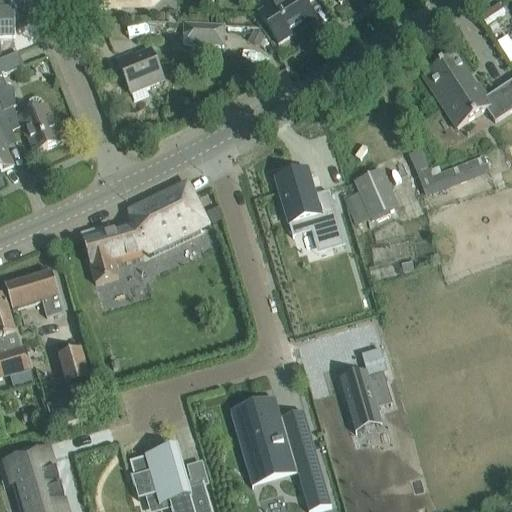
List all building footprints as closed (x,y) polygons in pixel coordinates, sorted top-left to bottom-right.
[(95,0),(95,8),(115,8),(153,9),(159,2),(159,0),(95,0)] [(316,0),(315,0),(284,0),(259,16),(279,46),(296,35),(294,32),(314,19),(306,7),(316,0)] [(8,1),(0,1),(0,41),(15,42),(15,15),(8,15),(8,1)] [(480,19),(486,28),(505,15),(499,6),(480,19)] [(224,50),(225,30),(185,28),(184,47),(224,50)] [(497,44),(511,67),(511,44),(508,38),(497,44)] [(134,103),(149,97),(146,90),(159,84),(153,70),(157,68),(151,53),(133,60),(132,56),(117,62),(134,103)] [(19,55),(0,62),(0,80),(25,70),(19,55)] [(487,112),(495,125),(511,114),(511,83),(487,100),(478,87),(475,89),(455,58),(423,79),(458,131),(487,112)] [(47,109),(45,109),(45,108),(44,106),(43,105),(42,104),(41,102),(37,101),(33,101),(29,105),(27,108),(27,110),(27,111),(27,113),(28,115),(29,116),(20,120),(19,115),(17,116),(15,110),(16,110),(14,91),(8,90),(3,79),(0,80),(0,104),(1,108),(6,120),(11,130),(12,135),(24,130),(35,157),(62,146),(47,109)] [(0,135),(0,134),(11,130),(6,120),(1,108),(0,108),(0,174),(14,169),(0,135)] [(410,160),(426,201),(491,176),(484,159),(431,180),(422,155),(410,160)] [(308,173),(276,182),(289,228),(311,222),(320,252),(344,246),(329,195),(315,199),(308,173)] [(398,212),(382,175),(356,187),(372,223),(398,212)] [(188,187),(188,186),(130,214),(130,215),(138,211),(145,226),(135,231),(134,230),(133,230),(133,231),(83,245),(96,287),(119,281),(115,269),(143,261),(142,255),(146,254),(148,258),(153,256),(154,258),(201,235),(200,233),(209,229),(195,201),(187,205),(180,191),(188,187)] [(64,316),(52,276),(6,290),(13,314),(42,305),(47,321),(64,316)] [(0,357),(21,351),(11,318),(5,299),(0,300),(0,357)] [(378,332),(355,339),(362,362),(385,355),(378,332)] [(26,349),(21,351),(0,357),(0,381),(33,372),(26,349)] [(91,384),(82,353),(59,359),(68,390),(91,384)] [(368,376),(340,384),(354,430),(381,422),(377,408),(392,404),(384,376),(369,381),(368,376)] [(80,398),(46,408),(54,430),(87,421),(80,398)] [(269,403),(229,415),(251,489),(297,476),(302,491),(327,491),(305,418),(276,427),(269,403)] [(212,511),(205,485),(188,490),(177,451),(130,465),(134,479),(131,480),(138,504),(157,498),(160,507),(169,505),(170,511),(212,511)] [(40,476),(35,457),(0,467),(0,479),(3,491),(9,489),(15,511),(57,511),(54,503),(56,502),(52,491),(51,491),(49,486),(50,485),(47,474),(40,476)] [(328,500),(314,511),(323,511),(332,510),(329,500),(328,500)]
